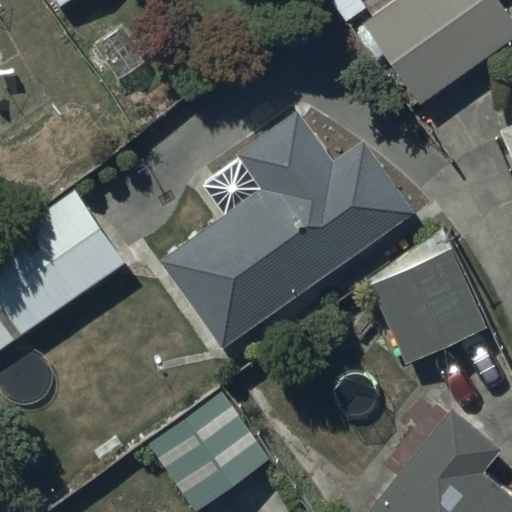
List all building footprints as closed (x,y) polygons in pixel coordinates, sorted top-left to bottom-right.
[(422,93),(511,27),(511,2),(510,0),(377,0),(364,10),(422,93)] [(224,335),(414,196),(364,127),(337,147),(299,95),(238,139),(242,144),(204,172),(223,198),(158,245),(224,335)] [(0,345),(131,255),(81,183),(0,239),(0,345)] [(490,322),(454,247),(374,285),(409,360),(490,322)] [(227,388),(155,441),(202,511),(277,457),(227,388)] [(500,434),(453,396),(355,511),(511,511),(511,477),(484,455),(500,434)]
